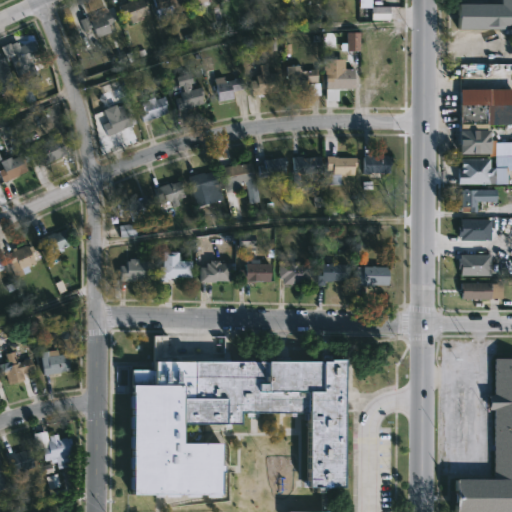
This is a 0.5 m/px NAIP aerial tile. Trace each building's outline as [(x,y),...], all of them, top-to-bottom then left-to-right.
[(148,14),(140,17),(141,20),(130,23),(127,16),(121,18),(117,6),(135,0),(145,0),(147,6),(145,6),(148,14)] [(181,0),(183,4),(179,6),(181,13),(157,19),(151,0),(181,0)] [(511,0),(511,29),(458,30),(458,4),(501,4),(500,0),(511,0)] [(113,23),(107,26),(110,32),(96,38),(91,27),(88,28),(89,30),(83,32),(78,20),(85,17),(88,23),(90,22),(89,21),(108,12),(113,23)] [(33,41),(35,45),(32,46),(37,56),(30,59),(36,75),(31,77),(27,69),(20,72),(18,68),(13,70),(8,57),(5,59),(0,49),(0,46),(9,43),(10,45),(16,42),(18,46),(33,41)] [(0,55),(14,86),(0,93),(0,55)] [(265,64),(267,74),(275,73),(278,91),(251,95),(249,81),(255,80),(254,76),(259,75),(258,66),(265,64)] [(380,64),(380,72),(388,72),(388,89),(380,89),(380,92),(362,92),(362,76),(368,76),(368,72),(373,72),(373,64),(380,64)] [(300,65),(300,71),(315,70),(316,84),(318,83),(319,96),(306,97),(305,89),(290,91),(290,81),(286,82),(285,67),(300,65)] [(494,66),(493,93),(489,93),(489,101),(511,101),(511,123),(489,123),(488,129),(492,129),(492,154),(460,153),(461,94),(463,94),(464,83),(465,83),(464,66),(494,66)] [(342,67),(342,69),(353,69),(353,89),(337,89),(337,102),(325,102),(325,69),(337,69),(337,67),(342,67)] [(189,84),(191,90),(198,88),(202,104),(177,111),(174,99),(180,97),(179,93),(182,92),(181,86),(177,87),(175,77),(189,74),(192,84),(189,84)] [(223,77),(223,82),(241,77),(243,89),(231,91),(232,100),(217,102),(213,78),(223,77)] [(163,96),(166,105),(164,106),(167,114),(142,123),(138,110),(141,109),(140,104),(146,102),(145,100),(153,97),(154,100),(163,96)] [(114,105),(117,113),(125,109),(129,118),(127,119),(130,125),(106,136),(101,125),(107,122),(102,111),(114,105)] [(57,138),(65,154),(46,164),(44,161),(36,165),(27,146),(34,143),(36,146),(39,146),(57,138)] [(21,155),(25,163),(23,164),(26,171),(1,183),(0,180),(0,170),(2,169),(0,165),(8,158),(9,160),(21,155)] [(378,155),(379,157),(387,156),(387,157),(391,157),(391,166),(389,166),(388,174),(380,174),(380,177),(367,177),(367,174),(362,174),(362,156),(378,155)] [(336,156),(336,158),(354,158),(354,176),(339,176),(339,174),(334,174),(334,169),(326,169),(326,156),(336,156)] [(275,174),(276,181),(270,182),(269,175),(258,179),(256,165),(263,164),(262,161),(284,157),(285,165),(283,166),(284,172),(275,174)] [(302,157),(302,159),(319,158),(320,174),(303,175),(303,187),(292,187),(291,157),(302,157)] [(489,160),(489,169),(494,169),(494,179),(489,179),(489,185),(456,184),(457,169),(460,169),(460,159),(489,160)] [(250,162),(258,196),(247,199),(243,182),(238,183),(239,190),(227,193),(222,168),(250,162)] [(212,172),(213,174),(216,174),(217,179),(215,179),(217,188),(209,190),(213,203),(195,207),(187,177),(212,172)] [(179,181),(182,189),(180,190),(183,197),(175,200),(178,206),(171,209),(169,202),(158,206),(152,189),(168,183),(169,184),(179,181)] [(476,213),(460,213),(460,189),(495,190),(495,202),(476,202),(476,213)] [(141,192),(148,207),(143,210),(146,216),(131,222),(127,212),(119,216),(114,205),(121,202),(122,206),(136,200),(134,194),(141,192)] [(64,228),(71,242),(50,252),(53,257),(47,260),(37,239),(64,228)] [(26,244),(27,246),(30,245),(33,251),(30,252),(35,262),(27,266),(29,270),(22,273),(18,266),(12,268),(5,253),(11,250),(10,248),(14,247),(15,249),(26,244)] [(177,255),(177,257),(179,257),(179,261),(190,261),(190,278),(175,278),(175,283),(158,283),(158,267),(161,267),(161,252),(164,252),(164,249),(185,249),(185,255),(177,255)] [(285,253),(285,263),(296,263),(296,265),(306,266),(306,286),(281,285),(281,279),(277,279),(278,253),(285,253)] [(137,260),(137,262),(148,262),(148,282),(118,282),(118,266),(124,266),(125,262),(128,262),(128,259),(137,260)] [(231,264),(230,283),(199,283),(199,268),(205,268),(205,264),(208,264),(208,261),(218,262),(218,264),(231,264)] [(348,265),(347,282),(325,281),(324,286),(314,286),(315,271),(320,271),(320,265),(328,265),(328,263),(348,265)] [(239,284),(237,284),(237,270),(243,270),(243,264),(269,264),(269,282),(239,284)] [(356,287),(356,268),(388,268),(388,286),(356,287)] [(490,282),(490,299),(477,298),(477,300),(472,300),(472,298),(461,298),(460,281),(490,282)] [(56,349),(57,355),(66,353),(69,371),(42,375),(39,352),(56,349)] [(19,350),(21,360),(29,358),(32,371),(23,373),(24,380),(8,383),(6,373),(3,374),(2,367),(8,366),(5,353),(19,350)] [(511,357),(511,511),(455,511),(455,479),(493,479),(493,409),(488,409),(488,394),(493,394),(493,357),(511,357)] [(345,485),(326,485),(326,493),(320,493),(320,485),(308,485),(308,419),(303,419),(303,411),(258,411),(258,417),(246,417),(246,412),(240,412),(240,422),(196,422),(196,443),(210,443),(210,490),(124,490),(123,368),(145,368),(147,360),(331,360),(331,358),(345,358),(345,485)] [(56,433),(57,440),(59,440),(59,438),(69,437),(74,464),(57,468),(54,457),(43,461),(41,448),(47,447),(46,441),(48,440),(47,435),(56,433)] [(27,447),(33,467),(17,472),(15,465),(8,467),(4,455),(27,447)] [(0,465),(8,485),(0,488),(0,465)] [(127,501),(127,511),(260,511),(261,500),(127,501)]
